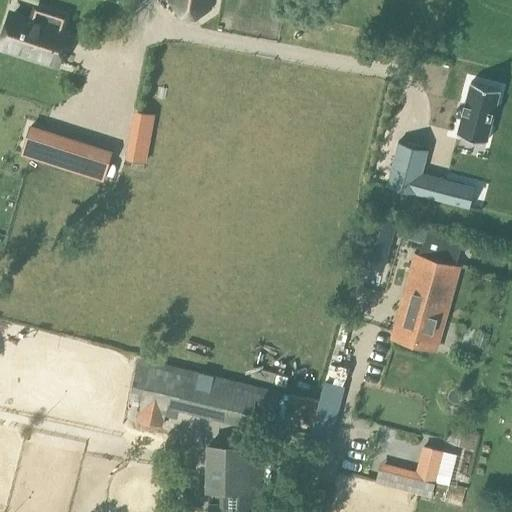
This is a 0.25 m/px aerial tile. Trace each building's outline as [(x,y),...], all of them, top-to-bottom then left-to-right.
[(196,20),(213,9),(213,0),(168,0),(168,1),(180,18),(196,20)] [(240,0),(240,6),(230,6),(231,33),(249,33),(247,0),(240,0)] [(59,29),(63,17),(36,9),(32,21),(13,15),(3,45),(52,61),(62,30),(59,29)] [(496,127),(502,106),(497,105),(499,96),(501,89),(472,82),(470,88),(458,134),(487,141),(491,126),(496,127)] [(86,141),(31,124),(21,155),(76,173),(86,141)] [(428,156),(400,149),(388,196),(417,204),(428,156)] [(132,179),(108,257),(189,282),(213,204),(132,179)] [(369,215),(355,266),(382,274),(396,222),(369,215)] [(413,239),(416,227),(401,223),(398,235),(413,239)] [(459,266),(456,265),(420,255),(418,254),(395,335),(436,347),(459,266)] [(176,350),(187,311),(176,308),(172,320),(166,318),(158,346),(176,350)] [(280,392),(139,358),(129,396),(142,399),(138,414),(164,420),(167,407),(249,427),(254,406),(275,411),(280,392)] [(403,388),(405,372),(386,370),(384,385),(403,388)] [(240,491),(240,504),(210,503),(209,511),(264,511),(266,445),(210,443),(209,490),(240,491)] [(375,483),(414,493),(432,497),(440,464),(429,461),(424,480),(379,469),(375,483)]
